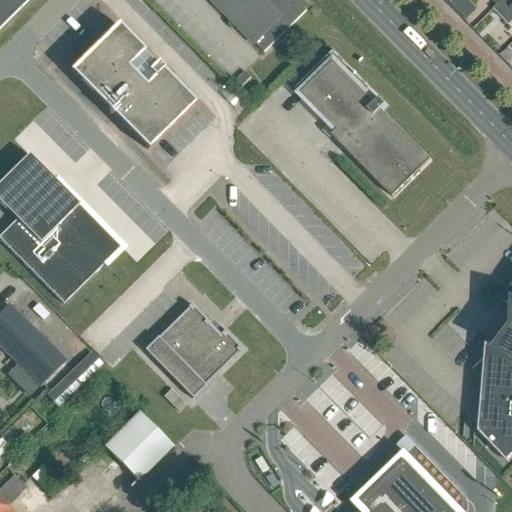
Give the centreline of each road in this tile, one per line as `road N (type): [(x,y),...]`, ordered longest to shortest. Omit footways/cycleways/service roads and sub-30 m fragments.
road 1 (residential): [(5,56),(306,354)]
road 2 (residential): [(306,354),(511,163)]
road 3 (tertiary): [(511,146),(365,0)]
road 4 (residential): [(265,511),(231,477),(223,454),(230,429),(306,354)]
